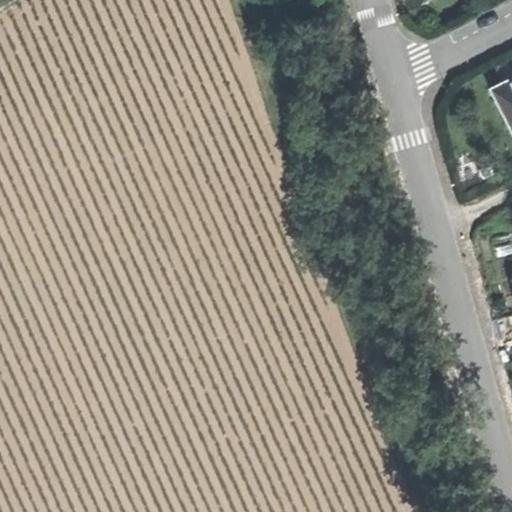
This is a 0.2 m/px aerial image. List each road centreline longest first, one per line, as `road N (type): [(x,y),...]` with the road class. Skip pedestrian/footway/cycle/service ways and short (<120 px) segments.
road 1 (residential): [(511,478),(393,79)]
road 2 (residential): [(393,79),(511,21)]
